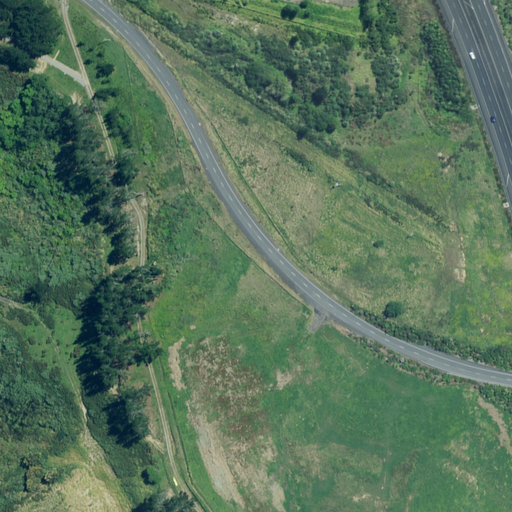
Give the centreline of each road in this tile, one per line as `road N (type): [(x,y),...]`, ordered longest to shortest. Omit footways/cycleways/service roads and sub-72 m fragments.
road 1 (unclassified): [(90,0),(147,53),(237,207),(300,280),(394,344),(511,379)]
road 2 (motorway): [(511,167),(451,0)]
